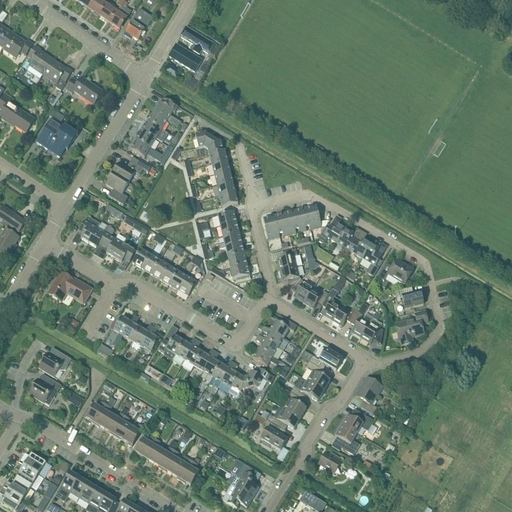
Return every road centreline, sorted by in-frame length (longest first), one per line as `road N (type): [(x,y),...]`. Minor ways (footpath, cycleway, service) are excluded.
road 1 (residential): [(375,365),(425,350),(442,331),(425,262),(307,194),(252,208)]
road 2 (residential): [(265,299),(240,340),(228,342),(134,283),(114,285)]
road 3 (residential): [(174,511),(19,417)]
road 4 (residential): [(266,511),(365,360)]
road 5 (unclassified): [(65,207),(145,77)]
road 6 (residential): [(145,77),(29,0)]
